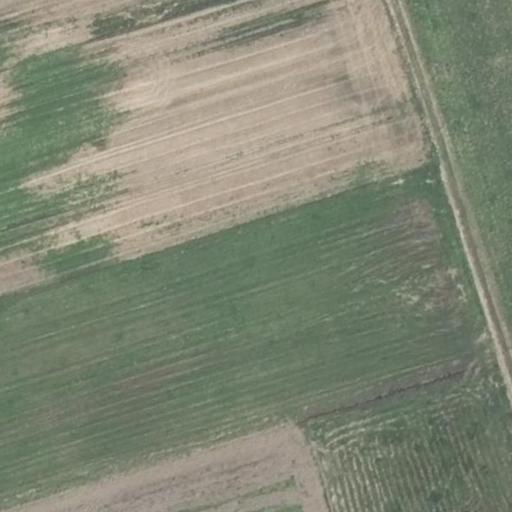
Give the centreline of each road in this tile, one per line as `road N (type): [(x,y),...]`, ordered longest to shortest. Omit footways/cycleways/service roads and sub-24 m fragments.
road 1 (track): [(414,56),(0,192)]
road 2 (track): [(396,0),(511,355)]
